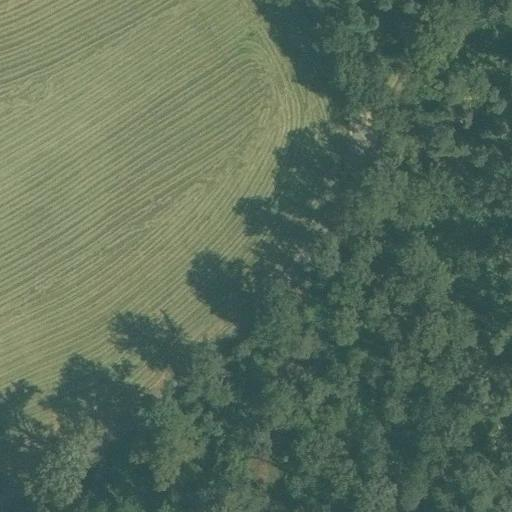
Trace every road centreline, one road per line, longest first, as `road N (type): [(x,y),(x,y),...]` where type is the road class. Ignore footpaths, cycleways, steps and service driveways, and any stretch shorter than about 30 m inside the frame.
road 1 (unclassified): [(308,0),(370,108),(325,221),(292,274),(166,396),(107,441),(0,497)]
road 2 (track): [(292,274),(285,409),(264,471),(281,511)]
road 3 (track): [(433,0),(370,108)]
